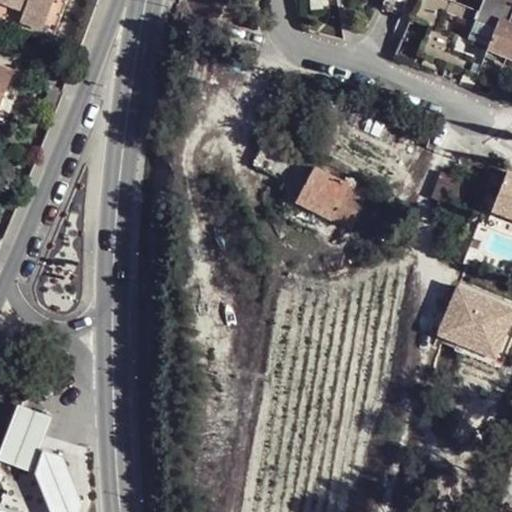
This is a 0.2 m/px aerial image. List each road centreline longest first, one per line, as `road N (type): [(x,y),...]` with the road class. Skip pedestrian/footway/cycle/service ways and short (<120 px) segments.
road 1 (primary): [(122,511),(109,298),(126,117),(148,0)]
road 2 (tertiary): [(128,0),(0,299)]
